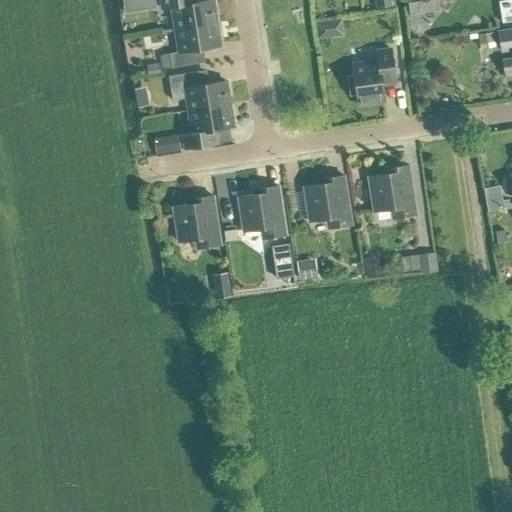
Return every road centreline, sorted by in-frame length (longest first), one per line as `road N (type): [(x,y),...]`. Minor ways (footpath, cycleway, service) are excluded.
road 1 (track): [(453,122),(506,511)]
road 2 (residential): [(270,148),(511,113)]
road 3 (residential): [(245,0),(270,148)]
road 4 (residential): [(149,169),(270,148)]
